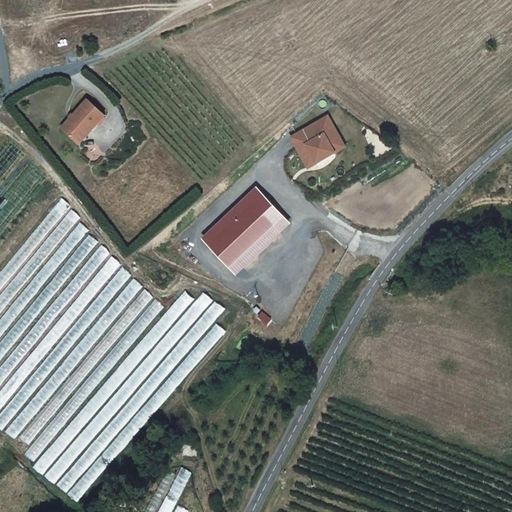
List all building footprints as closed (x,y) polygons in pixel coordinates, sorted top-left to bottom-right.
[(61,133),(74,145),(86,132),(90,136),(104,121),(87,105),(61,133)] [(325,116),(288,138),(295,150),(304,145),(315,163),(343,146),(325,116)] [(78,149),(90,136),(86,132),(74,145),(78,149)] [(0,150),(0,185),(25,156),(7,142),(0,150)] [(304,145),(295,150),(306,168),(315,163),(304,145)] [(0,199),(0,234),(46,179),(29,165),(0,199)] [(255,187),(201,238),(235,275),(290,223),(255,187)] [(0,272),(0,291),(70,206),(61,198),(0,272)] [(0,296),(0,314),(80,218),(71,210),(0,296)] [(0,338),(89,231),(79,222),(0,318),(0,338)] [(0,360),(98,241),(90,234),(0,342),(0,360)] [(0,369),(0,386),(110,253),(102,246),(0,369)] [(0,392),(0,410),(120,264),(111,257),(0,392)] [(0,414),(0,428),(2,431),(131,275),(122,268),(0,414)] [(5,431),(15,439),(143,286),(133,278),(5,431)] [(20,437),(29,444),(154,297),(145,289),(20,437)] [(185,290),(33,467),(43,475),(195,299),(185,290)] [(45,476),(54,484),(212,300),(203,292),(45,476)] [(155,299),(24,454),(34,462),(164,307),(155,299)] [(214,301),(57,485),(66,492),(223,309),(214,301)] [(77,503),(226,331),(217,323),(67,495),(77,503)] [(157,511),(172,511),(193,473),(181,466),(157,511)] [(144,511),(156,511),(176,476),(167,471),(144,511)]
